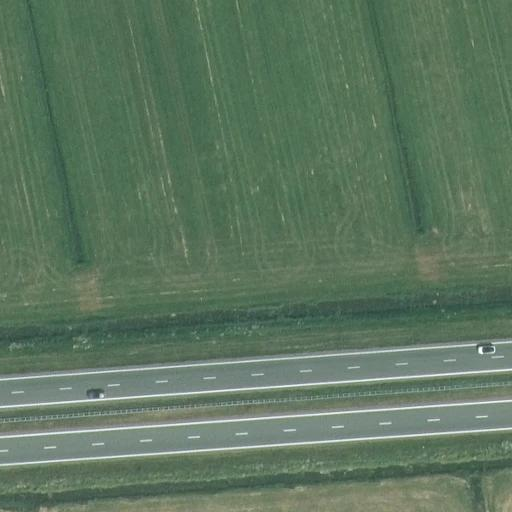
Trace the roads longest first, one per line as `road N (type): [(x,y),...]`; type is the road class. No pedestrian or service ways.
road 1 (trunk): [(511,357),(0,395)]
road 2 (trunk): [(0,453),(511,416)]
